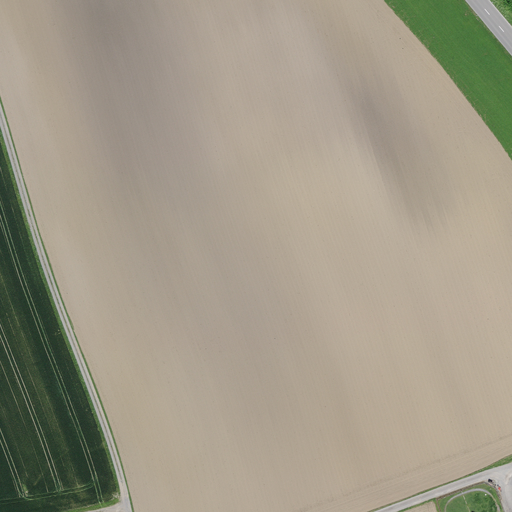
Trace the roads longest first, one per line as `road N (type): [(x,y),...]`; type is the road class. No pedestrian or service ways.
road 1 (track): [(130,511),(0,101)]
road 2 (track): [(389,511),(511,469)]
